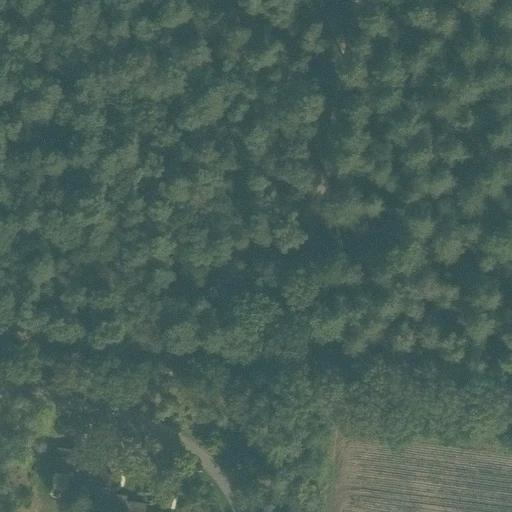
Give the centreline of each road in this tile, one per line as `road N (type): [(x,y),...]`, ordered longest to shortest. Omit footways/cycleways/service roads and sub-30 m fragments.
road 1 (track): [(357,11),(315,210)]
road 2 (track): [(323,370),(308,321),(315,210)]
road 3 (track): [(511,6),(357,11)]
